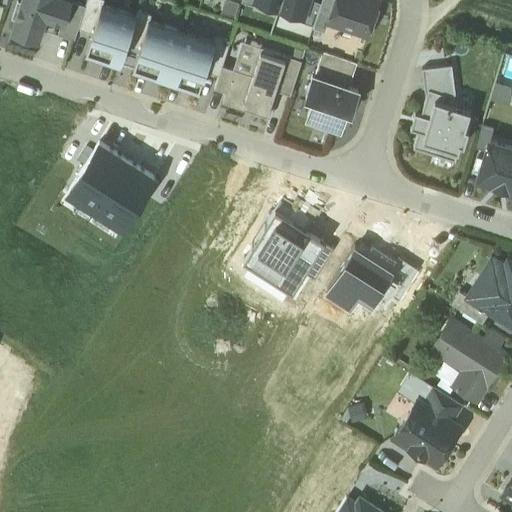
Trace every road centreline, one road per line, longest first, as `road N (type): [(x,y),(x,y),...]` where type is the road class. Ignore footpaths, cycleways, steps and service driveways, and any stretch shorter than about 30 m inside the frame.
road 1 (residential): [(0,67),(355,185)]
road 2 (residential): [(411,0),(407,40),(355,185)]
road 3 (residential): [(355,185),(511,233)]
